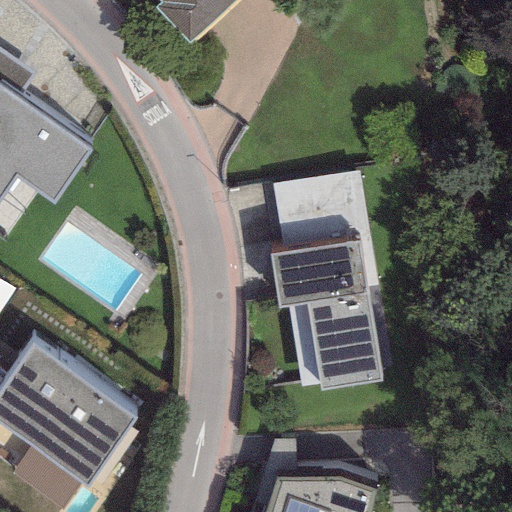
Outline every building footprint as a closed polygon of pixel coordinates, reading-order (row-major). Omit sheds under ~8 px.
[(170,0),(186,19),(207,0),(170,0)] [(0,167),(13,149),(58,179),(94,126),(0,62),(0,167)] [(352,163),(270,177),(279,227),(268,229),(278,285),(302,281),(316,363),(377,353),(363,274),(372,273),(352,163)] [(131,390),(29,322),(0,364),(0,403),(84,459),(131,390)] [(333,451),(275,451),(255,511),(362,511),(372,458),(333,451)]
